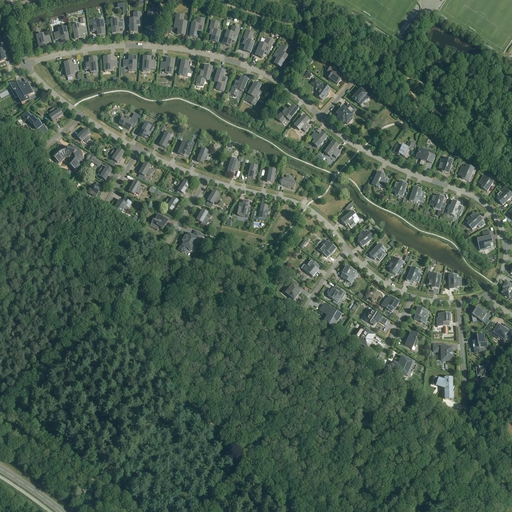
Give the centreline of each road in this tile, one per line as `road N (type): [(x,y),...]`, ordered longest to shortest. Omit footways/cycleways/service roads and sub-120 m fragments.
road 1 (residential): [(320,118),(260,72),(196,52),(113,46),(26,66)]
road 2 (residential): [(506,247),(480,201),(382,160),(320,118)]
road 3 (residential): [(511,392),(489,420),(468,420),(458,303)]
road 4 (residential): [(206,179),(300,205),(348,251)]
